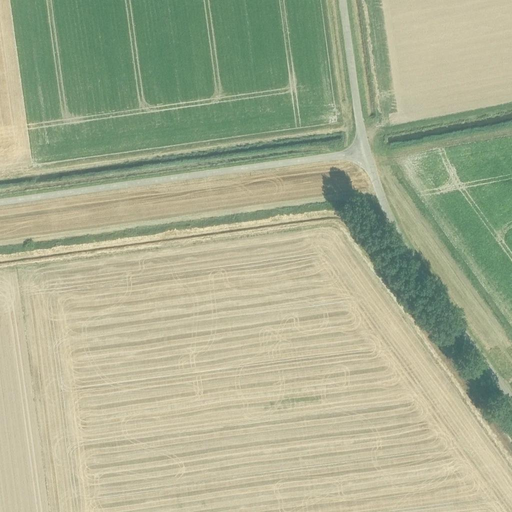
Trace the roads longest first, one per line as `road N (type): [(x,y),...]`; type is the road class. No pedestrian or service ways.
road 1 (unclassified): [(0,201),(364,151)]
road 2 (unclassified): [(511,401),(416,269),(364,151)]
road 3 (unclassified): [(364,151),(342,0)]
